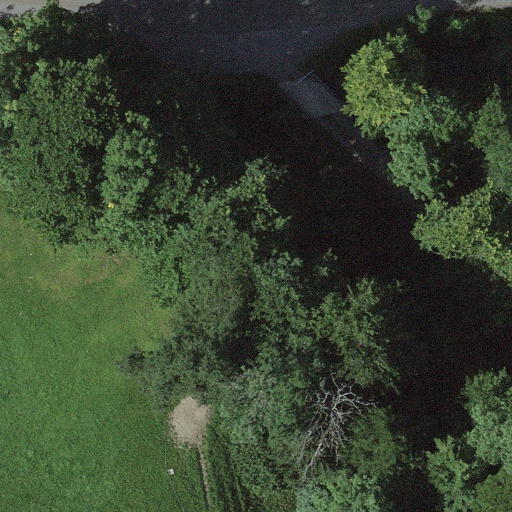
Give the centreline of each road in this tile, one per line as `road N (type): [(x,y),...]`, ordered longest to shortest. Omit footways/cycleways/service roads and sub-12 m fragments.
road 1 (unclassified): [(0,5),(242,14),(404,0)]
road 2 (track): [(242,14),(305,98),(451,222),(511,260)]
